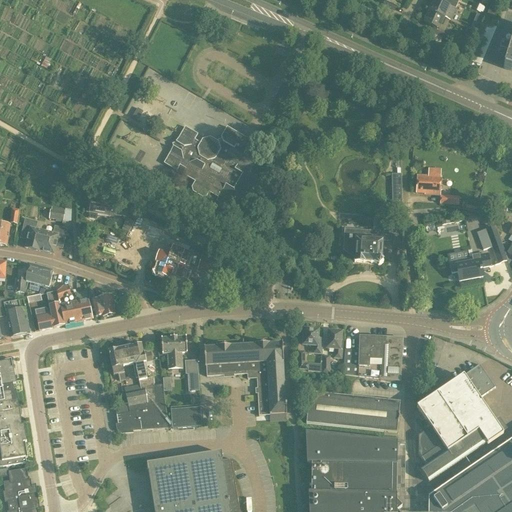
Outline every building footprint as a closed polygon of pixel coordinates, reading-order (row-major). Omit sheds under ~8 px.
[(394,12),(397,6),(384,0),(381,7),(394,12)] [(454,9),(456,3),(448,0),(442,0),(442,3),(435,0),(432,0),(428,11),(450,20),(454,9)] [(358,12),(361,6),(356,3),(353,9),(358,12)] [(493,18),(497,8),(490,6),(487,16),(493,18)] [(376,19),(379,14),(370,10),(368,15),(376,19)] [(449,21),(450,20),(428,11),(423,23),(431,26),(429,32),(445,39),(448,33),(444,32),(449,21)] [(478,32),(481,26),(473,23),(470,29),(478,32)] [(501,42),(499,48),(509,51),(504,68),(511,71),(511,41),(511,44),(501,42)] [(143,112),(137,109),(132,118),(138,121),(143,112)] [(200,144),(194,140),(197,135),(185,127),(175,143),(180,146),(177,150),(173,148),(163,164),(176,171),(179,166),(185,169),(182,175),(194,182),(191,188),(192,192),(202,197),(206,196),(208,193),(218,198),(216,202),(228,209),(235,198),(246,204),(261,179),(249,173),(256,162),(243,154),(251,141),(227,127),(221,137),(222,142),(218,143),(210,138),(201,140),(200,144)] [(440,178),(441,170),(428,169),(428,178),(417,177),(416,193),(441,195),(442,179),(440,178)] [(401,204),(401,174),(391,174),(392,204),(401,204)] [(458,206),(459,198),(441,196),(440,205),(458,206)] [(126,218),(128,205),(92,198),(88,219),(96,220),(97,215),(107,216),(108,214),(126,218)] [(494,214),(495,209),(478,206),(477,212),(494,214)] [(63,222),(64,209),(52,208),(51,211),(50,210),(49,219),(55,220),(55,222),(61,223),(61,226),(63,226),(63,222)] [(9,224),(17,225),(18,218),(10,216),(9,224)] [(128,233),(129,231),(133,222),(126,218),(122,230),(128,233)] [(39,252),(43,232),(35,230),(37,223),(25,220),(23,228),(30,230),(25,249),(39,252)] [(391,241),(392,222),(374,220),(372,235),(361,234),(344,236),(342,252),(349,256),(349,257),(356,258),(355,263),(378,264),(379,266),(384,262),(382,259),(384,240),(391,241)] [(438,224),(438,236),(465,234),(465,223),(438,224)] [(10,226),(0,224),(0,246),(6,247),(10,226)] [(157,239),(161,229),(149,224),(145,234),(157,239)] [(499,265),(507,262),(501,244),(495,226),(486,229),(493,247),(499,265)] [(43,232),(39,252),(39,253),(40,252),(53,256),(58,237),(65,239),(67,231),(55,228),(53,235),(43,232)] [(486,229),(477,233),(483,251),(493,247),(486,229)] [(186,254),(189,246),(182,243),(179,251),(167,247),(164,254),(160,253),(157,262),(161,264),(159,272),(160,275),(165,277),(168,276),(168,275),(188,282),(191,273),(183,270),(188,255),(186,254)] [(213,275),(218,262),(202,256),(197,270),(213,275)] [(468,259),(450,262),(452,274),(458,274),(460,283),(483,279),(482,270),(483,270),(491,268),(490,267),(488,256),(474,258),(468,259)] [(27,267),(26,282),(36,285),(45,288),(46,286),(49,287),(53,272),(28,266),(27,267)] [(24,294),(25,280),(16,279),(15,293),(24,294)] [(76,303),(76,294),(74,295),(73,292),(70,293),(67,287),(56,291),(56,292),(63,326),(82,322),(80,311),(78,311),(76,303)] [(94,300),(92,291),(87,292),(90,308),(94,307),(96,318),(102,317),(102,318),(115,315),(111,296),(94,300)] [(40,331),(63,326),(56,292),(46,294),(49,309),(45,310),(45,309),(35,311),(40,331)] [(80,311),(82,322),(92,320),(86,292),(76,294),(76,303),(78,311),(80,311)] [(10,337),(29,334),(23,302),(4,305),(10,337)] [(312,331),(312,330),(306,330),(306,331),(304,331),(303,346),(314,346),(314,354),(320,354),(320,341),(317,340),(317,331),(312,331)] [(340,360),(341,351),(342,342),(340,342),(341,334),(328,333),(327,349),(334,350),(333,359),(340,360)] [(357,370),(343,368),(343,376),(357,378),(401,383),(403,340),(359,338),(358,351),(357,370)] [(185,339),(161,340),(161,355),(168,355),(169,371),(182,370),(181,354),(186,354),(185,339)] [(138,381),(146,380),(143,364),(151,362),(149,353),(143,355),(141,346),(140,346),(138,344),(134,345),(133,347),(132,348),(136,365),(135,365),(136,370),(134,370),(136,380),(138,379),(138,381)] [(281,344),(203,349),(205,368),(206,368),(206,377),(247,375),(247,380),(257,379),(259,417),(269,416),(270,422),(286,421),(281,344)] [(122,368),(135,365),(136,365),(132,348),(119,350),(122,368)] [(123,374),(122,368),(119,350),(108,353),(113,376),(118,375),(120,382),(125,381),(123,374)] [(357,370),(358,351),(344,350),(343,368),(357,370)] [(308,371),(309,364),(305,364),(304,352),(297,352),(298,370),(308,371)] [(0,400),(14,399),(12,385),(15,384),(13,374),(16,374),(15,368),(12,368),(11,359),(0,360),(0,400)] [(487,445),(503,435),(478,399),(495,388),(491,382),(479,366),(416,408),(430,429),(417,437),(418,454),(426,467),(420,471),(428,483),(486,444),(487,445)] [(188,378),(189,392),(199,392),(198,377),(188,378)] [(155,403),(153,387),(153,378),(146,380),(138,381),(139,386),(124,389),(130,414),(116,416),(118,430),(119,431),(119,432),(120,432),(121,433),(122,433),(123,433),(167,430),(163,402),(155,403)] [(163,379),(164,392),(172,392),(171,378),(163,379)] [(155,403),(163,402),(161,387),(153,387),(155,403)] [(387,401),(323,394),(310,393),(306,423),(397,433),(398,422),(399,423),(400,414),(399,414),(400,403),(387,401)] [(0,451),(3,468),(23,465),(22,460),(25,459),(23,443),(27,443),(24,426),(18,427),(16,418),(20,417),(17,401),(15,402),(14,399),(0,400),(0,451)] [(172,430),(201,428),(200,409),(171,412),(172,430)] [(397,466),(397,444),(305,435),(307,465),(312,465),(311,494),(308,494),(309,511),(397,511),(402,507),(397,502),(397,495),(392,495),(392,466),(397,466)] [(511,511),(511,440),(428,498),(427,511),(511,511)] [(154,511),(238,511),(231,461),(222,462),(220,454),(146,466),(150,488),(151,488),(154,511)] [(8,475),(7,469),(0,470),(0,478),(8,477),(9,483),(4,484),(8,511),(37,511),(34,488),(31,488),(29,477),(27,478),(26,472),(8,475)]
